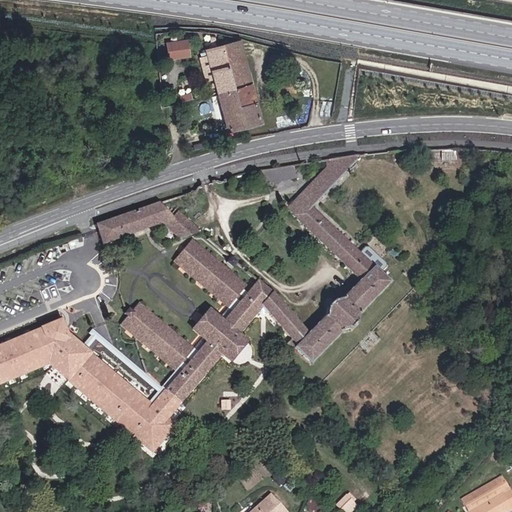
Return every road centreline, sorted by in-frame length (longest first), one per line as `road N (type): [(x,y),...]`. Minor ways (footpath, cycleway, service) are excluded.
road 1 (tertiary): [(0,240),(202,166),(315,138),(412,126),(511,131)]
road 2 (tertiary): [(511,125),(404,121),(239,148),(0,234)]
road 3 (primary): [(153,0),(511,59)]
road 4 (primary): [(511,34),(329,0)]
